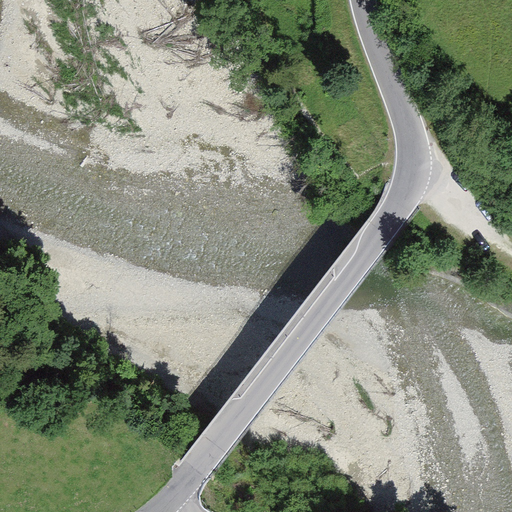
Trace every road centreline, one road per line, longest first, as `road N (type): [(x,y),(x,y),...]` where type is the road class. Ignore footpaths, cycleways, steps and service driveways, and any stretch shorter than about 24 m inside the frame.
road 1 (tertiary): [(160,511),(404,203),(413,170),(408,124),(362,0)]
road 2 (track): [(413,170),(511,254)]
